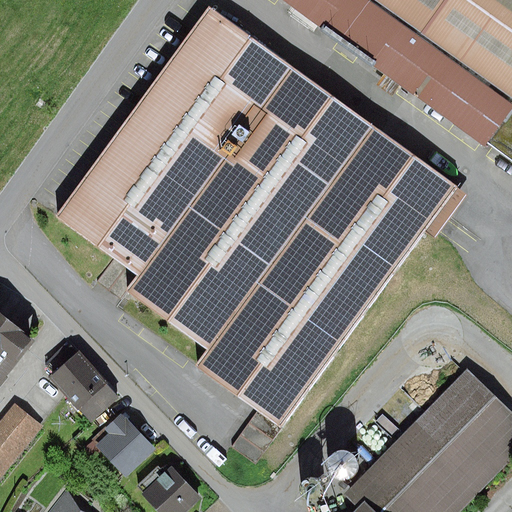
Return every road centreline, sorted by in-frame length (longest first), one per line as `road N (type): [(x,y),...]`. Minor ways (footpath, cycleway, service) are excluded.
road 1 (residential): [(0,257),(246,511)]
road 2 (residential): [(0,219),(157,0)]
